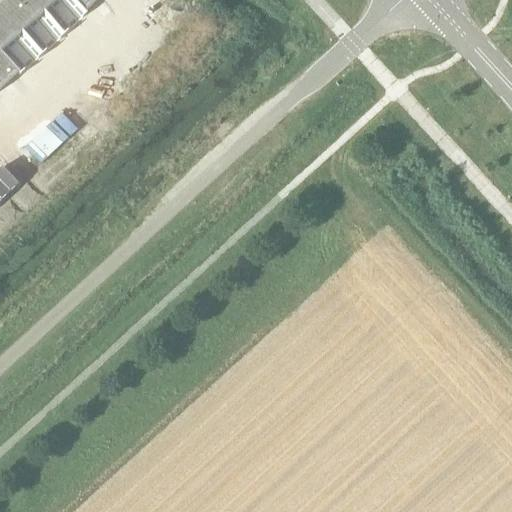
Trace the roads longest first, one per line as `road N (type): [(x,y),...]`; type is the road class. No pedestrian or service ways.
road 1 (unclassified): [(0,369),(404,0)]
road 2 (tertiary): [(511,92),(430,0)]
